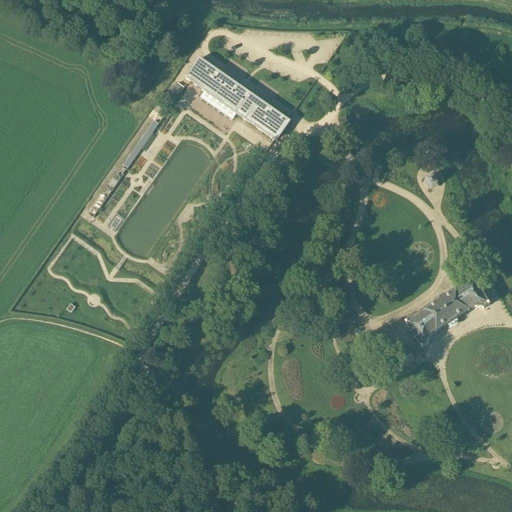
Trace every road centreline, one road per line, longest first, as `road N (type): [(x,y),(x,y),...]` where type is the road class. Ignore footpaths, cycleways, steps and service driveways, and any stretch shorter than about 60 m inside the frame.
road 1 (track): [(511,140),(457,80),(413,74),(353,88),(277,150),(139,354)]
road 2 (track): [(139,354),(172,453),(229,499),(262,511)]
road 3 (track): [(139,354),(38,511)]
road 4 (track): [(0,321),(70,328),(139,354)]
